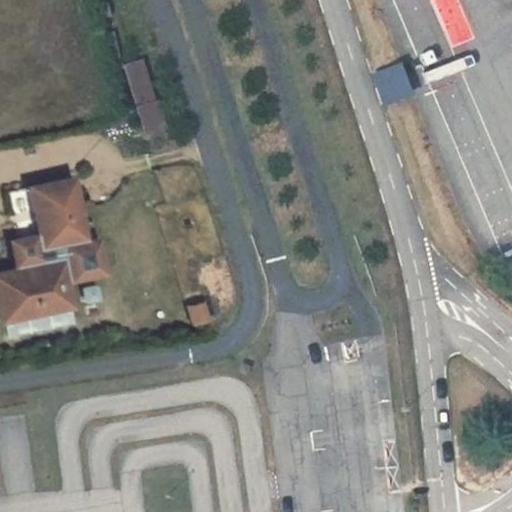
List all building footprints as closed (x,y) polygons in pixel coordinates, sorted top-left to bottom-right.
[(120,64),(143,138),(166,131),(143,57),(120,64)] [(371,70),(383,103),(410,93),(398,60),(371,70)] [(72,174),(31,183),(41,226),(45,225),(47,237),(38,239),(17,268),(19,274),(0,277),(0,310),(3,325),(73,310),(68,285),(74,283),(100,247),(88,250),(72,174)] [(38,239),(13,244),(17,268),(38,239)] [(106,277),(100,247),(74,283),(106,277)]
